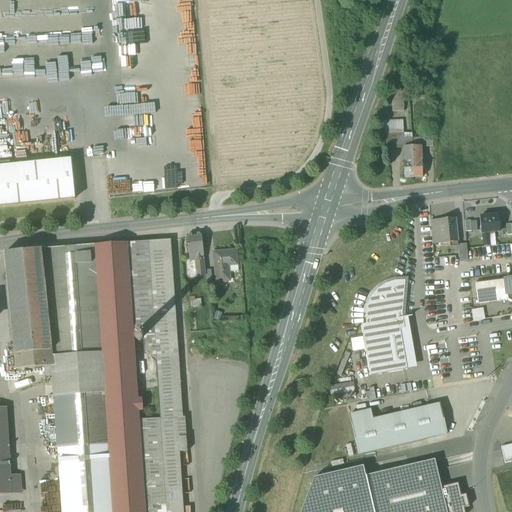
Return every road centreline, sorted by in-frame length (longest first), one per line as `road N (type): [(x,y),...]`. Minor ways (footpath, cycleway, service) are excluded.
road 1 (residential): [(0,243),(324,206)]
road 2 (primary): [(324,206),(236,511)]
road 3 (track): [(317,0),(329,92),(313,160),(276,185),(222,193),(208,217)]
road 4 (primary): [(398,0),(324,206)]
road 5 (residential): [(324,206),(511,183)]
road 6 (residential): [(487,511),(484,436),(511,386)]
road 7 (unknown): [(370,383),(421,373),(423,337),(459,332)]
